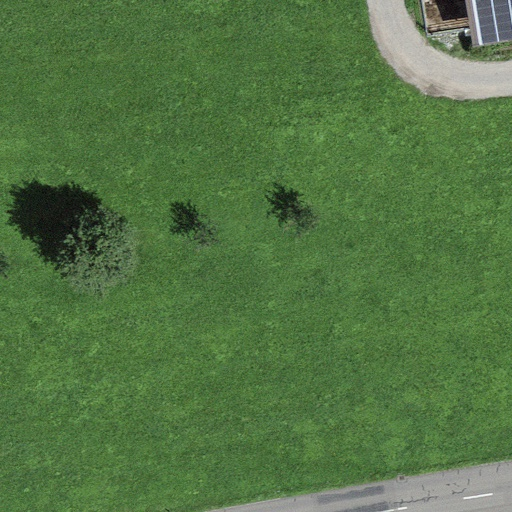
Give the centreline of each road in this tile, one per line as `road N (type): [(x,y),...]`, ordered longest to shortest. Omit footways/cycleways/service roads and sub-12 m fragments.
road 1 (track): [(383,0),(421,64),(457,80),(511,80)]
road 2 (tertiary): [(511,491),(382,511)]
